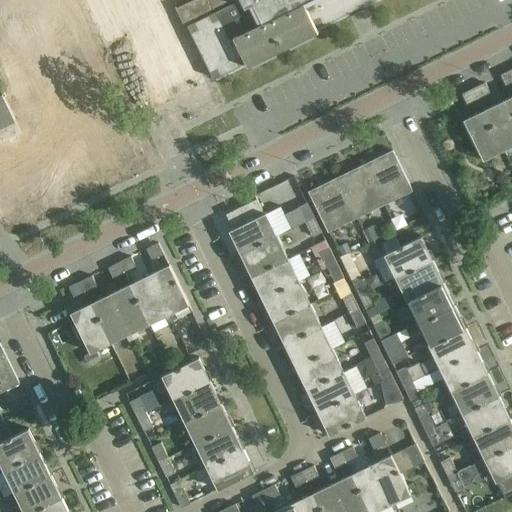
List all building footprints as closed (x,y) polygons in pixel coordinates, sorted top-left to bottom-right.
[(44,0),(51,13),(63,7),(59,0),(44,0)] [(143,0),(82,0),(121,79),(171,55),(143,0)] [(192,0),(177,8),(176,6),(175,7),(185,27),(188,26),(213,79),(246,62),(248,66),(318,31),(317,28),(374,0),(192,0)] [(11,112),(15,121),(22,134),(0,144),(0,164),(8,182),(0,185),(0,217),(1,219),(23,209),(21,205),(26,202),(28,206),(58,191),(55,184),(79,172),(82,180),(140,152),(126,123),(105,133),(94,111),(83,116),(79,107),(93,101),(78,70),(75,71),(71,64),(80,59),(60,19),(2,48),(11,67),(17,64),(34,100),(12,111),(5,97),(6,96),(4,93),(2,94),(11,112)] [(506,86),(511,82),(511,69),(501,75),(506,86)] [(473,88),(479,99),(490,93),(485,83),(473,88)] [(479,99),(473,88),(462,94),(467,105),(479,99)] [(0,128),(15,121),(11,112),(2,94),(0,94),(0,128)] [(511,95),(503,100),(511,117),(511,95)] [(504,150),(511,145),(511,117),(503,100),(484,110),(504,150)] [(504,150),(484,110),(464,119),(484,160),(504,150)] [(364,164),(384,204),(412,191),(392,150),(385,154),(387,158),(367,168),(365,164),(364,164)] [(384,204),(364,164),(357,167),(359,172),(339,182),(337,177),(336,178),(356,218),(384,204)] [(356,218),(336,178),(329,181),(332,185),(312,195),(309,191),(308,191),(328,232),(356,218)] [(241,253),(277,235),(266,212),(264,214),(256,199),(226,214),(234,228),(230,230),(241,253)] [(298,207),(305,222),(314,217),(307,203),(298,207)] [(409,223),(402,211),(390,217),(394,225),(396,229),(409,223)] [(321,232),(314,217),(305,222),(312,237),(321,232)] [(381,236),(375,224),(362,230),(368,243),(381,236)] [(241,253),(252,276),(289,258),(277,235),(241,253)] [(396,277),(433,259),(421,236),(385,254),(385,255),(374,261),(385,282),(396,277)] [(164,254),(158,243),(147,249),(152,260),(164,254)] [(337,247),(340,255),(348,252),(344,243),(337,247)] [(320,252),(327,267),(336,263),(329,248),(320,252)] [(119,262),(125,273),(136,267),(131,257),(119,262)] [(300,281),(289,258),(252,276),(263,299),(300,281)] [(444,282),(433,259),(396,277),(407,300),(444,282)] [(125,273),(119,262),(108,268),(113,279),(125,273)] [(327,267),(335,282),(344,278),(336,263),(327,267)] [(149,274),(172,320),(177,317),(174,312),(189,305),(169,264),(149,274)] [(149,274),(130,284),(150,324),(164,317),(167,322),(172,320),(149,274)] [(80,281),(86,292),(97,287),(92,276),(80,281)] [(352,281),(359,296),(368,291),(361,276),(352,281)] [(86,292),(80,281),(69,287),(74,298),(86,292)] [(274,321),(311,303),(300,281),(263,299),(274,321)] [(407,300),(418,323),(455,305),(444,282),(407,300)] [(130,284),(111,293),(133,339),(139,337),(136,331),(150,324),(130,284)] [(359,296),(366,310),(375,306),(368,291),(359,296)] [(111,293),(91,303),(111,343),(125,336),(128,342),(133,339),(111,293)] [(342,297),(350,312),(358,308),(351,293),(342,297)] [(91,303),(71,312),(91,353),(96,350),(111,343),(91,303)] [(322,326),(311,303),(274,321),(285,344),(322,326)] [(429,345),(466,327),(455,305),(418,323),(429,345)] [(366,323),(358,308),(350,312),(357,327),(366,323)] [(390,336),(383,321),(374,326),(381,341),(390,336)] [(296,367),(333,349),(322,326),(285,344),(296,367)] [(477,350),(466,327),(429,345),(441,368),(477,350)] [(410,337),(406,329),(390,336),(381,341),(392,363),(408,355),(401,341),(410,337)] [(364,343),(372,358),(381,353),(373,338),(364,343)] [(0,392),(19,383),(0,344),(0,392)] [(344,371),(333,349),(296,367),(307,389),(344,371)] [(91,353),(84,356),(89,366),(96,363),(93,358),(99,355),(96,350),(91,353)] [(452,391),(488,373),(477,350),(441,368),(452,391)] [(380,381),(380,382),(392,376),(381,353),(372,358),(379,373),(382,380),(380,381)] [(174,399),(210,381),(199,357),(162,375),(174,399)] [(404,386),(413,382),(412,381),(425,375),(419,362),(406,368),(405,367),(396,371),(404,386)] [(307,389),(319,412),(355,394),(344,371),(307,389)] [(463,413),(499,395),(488,373),(452,391),(463,413)] [(403,399),(392,376),(380,382),(385,404),(397,402),(403,399)] [(185,421),(221,403),(210,381),(174,399),(185,421)] [(413,382),(404,386),(411,401),(420,396),(413,382)] [(130,402),(137,417),(146,412),(159,406),(151,391),(130,402)] [(366,417),(355,394),(319,412),(330,435),(366,417)] [(510,418),(499,395),(463,413),(474,436),(510,418)] [(415,409),(426,431),(435,427),(427,412),(433,409),(429,402),(415,409)] [(232,426),(221,403),(185,421),(196,444),(232,426)] [(146,412),(137,417),(144,431),(153,427),(146,412)] [(511,421),(510,418),(474,436),(485,459),(511,445),(511,421)] [(232,426),(196,444),(207,466),(243,449),(232,426)] [(442,442),(435,427),(426,431),(433,446),(442,442)] [(0,442),(0,462),(3,470),(40,451),(29,429),(0,442)] [(385,444),(380,433),(369,439),(374,449),(385,444)] [(152,447),(159,462),(168,457),(161,443),(152,447)] [(424,462),(415,443),(405,448),(414,467),(424,462)] [(511,445),(485,459),(471,465),(476,475),(489,468),(496,482),(500,480),(503,485),(508,495),(511,493),(511,445)] [(352,446),(341,452),(346,463),(358,457),(352,446)] [(255,472),(243,449),(207,466),(218,490),(255,472)] [(51,474),(40,451),(3,470),(15,492),(51,474)] [(346,463),(341,452),(330,458),(335,468),(346,463)] [(391,454),(371,464),(394,510),(398,508),(395,502),(417,492),(412,483),(406,486),(391,454)] [(175,472),(168,457),(159,462),(166,477),(175,472)] [(448,477),(457,472),(450,457),(441,462),(448,477)] [(390,511),(394,510),(371,464),(352,474),(370,511),(374,511),(386,507),(388,511),(390,511)] [(302,471),(308,482),(319,476),(314,466),(302,471)] [(308,482),(302,471),(291,477),(296,487),(308,482)] [(464,487),(457,472),(448,477),(455,491),(464,487)] [(24,511),(31,511),(62,497),(51,474),(15,492),(24,511)] [(346,511),(370,511),(352,474),(332,483),(346,511)] [(322,511),(346,511),(332,483),(313,493),(322,511)] [(275,485),(263,490),(269,501),(280,495),(275,485)] [(190,503),(183,488),(174,493),(181,508),(190,503)] [(269,501),(263,490),(252,496),(257,506),(269,501)] [(322,511),(313,493),(294,502),(298,511),(322,511)] [(69,511),(62,497),(31,511),(69,511)] [(274,511),(298,511),(294,502),(274,511)]
